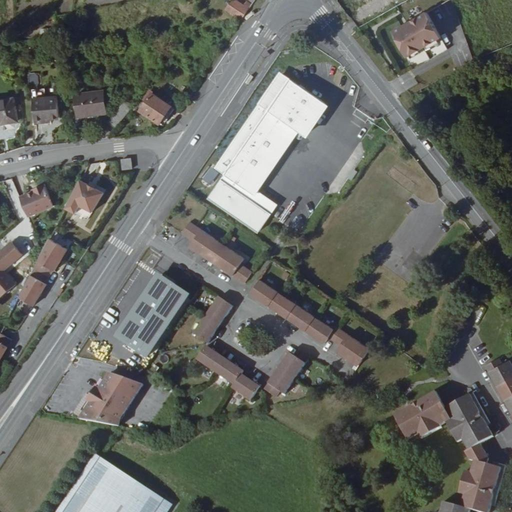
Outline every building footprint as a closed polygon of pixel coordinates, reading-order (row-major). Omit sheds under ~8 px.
[(242,22),(249,11),(245,8),(235,0),(227,0),(223,6),(225,8),(242,22)] [(374,8),(385,0),(364,0),(370,8),(372,10),(374,8)] [(404,59),(439,40),(425,14),(401,27),(401,28),(399,29),(399,28),(390,33),(404,59)] [(55,29),(41,30),(41,39),(56,39),(55,29)] [(403,84),(413,80),(410,73),(400,76),(403,84)] [(325,110),(280,80),(265,102),(268,104),(262,113),(259,111),(221,167),(229,172),(223,181),(208,202),(260,236),(277,210),(255,196),(265,181),(296,135),(304,141),(325,110)] [(35,90),(35,100),(47,99),(46,89),(35,90)] [(103,94),(76,96),(78,117),(105,115),(103,94)] [(178,110),(155,95),(143,113),(163,126),(170,115),(173,117),(178,110)] [(59,98),(47,99),(35,100),(37,122),(61,121),(59,98)] [(18,122),(15,101),(0,103),(0,123),(3,123),(4,124),(18,122)] [(110,126),(116,131),(134,109),(128,104),(110,126)] [(133,175),(132,165),(123,166),(124,176),(133,175)] [(208,169),(201,180),(212,187),(219,176),(208,169)] [(35,187),(18,194),(27,214),(52,203),(42,181),(34,185),(35,187)] [(90,191),(83,187),(68,215),(79,221),(83,213),(96,220),(106,200),(99,196),(96,197),(91,194),(90,191)] [(182,239),(193,247),(201,235),(189,227),(182,239)] [(244,264),(201,235),(193,247),(189,253),(203,261),(206,257),(223,269),(221,273),(233,281),(241,269),(244,264)] [(12,242),(0,252),(0,294),(2,297),(17,285),(4,270),(23,255),(12,242)] [(51,246),(21,305),(36,313),(49,291),(47,290),(55,277),(57,278),(70,256),(51,246)] [(233,281),(244,289),(252,277),(241,269),(233,281)] [(189,295),(154,271),(111,336),(146,359),(189,295)] [(328,343),(329,343),(335,334),(260,285),(252,296),(261,301),(259,304),(280,318),(282,315),(289,320),(288,323),(299,331),(301,328),(308,333),(307,336),(317,343),(319,340),(324,343),(327,345),(328,343)] [(224,320),(227,321),(233,312),(219,302),(195,340),(200,343),(209,349),(213,343),(216,338),(214,337),(224,320)] [(348,339),(336,331),(335,334),(329,343),(330,343),(341,350),(345,343),(348,339)] [(348,339),(345,343),(341,350),(337,356),(351,365),(354,361),(362,365),(370,353),(355,343),(348,339)] [(0,344),(0,368),(14,347),(2,341),(0,344)] [(198,365),(200,367),(209,353),(207,351),(198,365)] [(218,358),(209,353),(200,367),(236,390),(241,381),(245,376),(235,370),(233,371),(217,360),(218,358)] [(310,362),(299,355),(295,360),(307,368),(310,362)] [(290,357),(269,388),(282,396),(286,399),(307,368),(295,360),(290,357)] [(511,370),(506,361),(501,364),(498,357),(484,366),(488,372),(490,371),(495,378),(493,379),(501,392),(503,390),(511,405),(509,406),(511,410),(511,370)] [(249,387),(241,381),(236,390),(233,394),(252,406),(261,392),(251,385),(249,387)] [(100,429),(127,435),(136,389),(111,384),(107,402),(103,417),(100,429)] [(269,388),(265,394),(277,402),(282,396),(269,388)] [(136,389),(127,435),(132,435),(146,392),(136,389)] [(501,392),(509,406),(511,405),(503,390),(501,392)] [(472,458),(477,460),(477,459),(490,463),(492,458),(483,443),(495,435),(485,418),(484,419),(480,413),(480,411),(470,395),(446,410),(436,394),(419,405),(419,406),(413,410),(412,409),(395,419),(409,442),(420,435),(424,440),(442,428),(441,426),(447,422),(459,442),(464,439),(465,440),(470,448),(467,450),(472,458)] [(502,474),(504,467),(490,463),(477,459),(477,460),(474,471),(468,469),(466,474),(461,491),(467,493),(463,505),(446,500),(442,511),(437,510),(436,511),(471,511),(473,508),(487,511),(490,511),(496,494),(498,486),(499,486),(502,474)] [(111,473),(102,468),(99,473),(87,492),(73,511),(161,511),(165,508),(111,473)]
